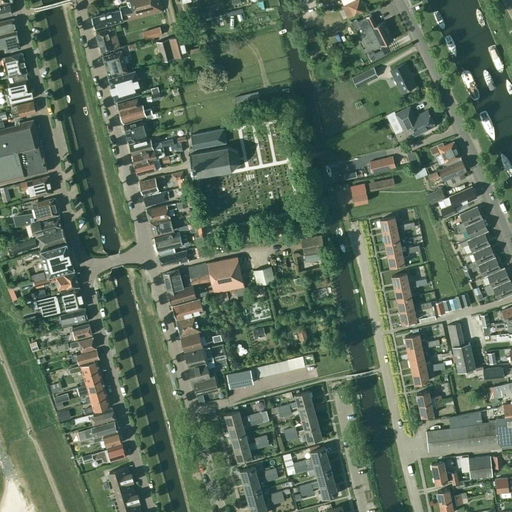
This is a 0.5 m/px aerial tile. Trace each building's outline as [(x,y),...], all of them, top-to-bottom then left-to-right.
[(120,9),(123,20),(123,21),(151,13),(152,16),(156,15),(157,15),(160,15),(159,11),(162,10),(159,0),(126,0),(127,4),(119,7),(120,9)] [(366,9),(361,0),(353,0),(342,6),(348,18),(366,9)] [(0,16),(12,13),(9,2),(0,4),(0,16)] [(340,8),(335,11),(340,21),(346,19),(340,8)] [(94,28),(123,20),(120,9),(91,17),(94,28)] [(383,21),(373,26),(368,15),(357,21),(362,31),(364,30),(369,40),(376,37),(380,45),(392,39),(383,21)] [(13,18),(0,21),(0,33),(16,29),(13,18)] [(356,19),(351,22),(355,30),(360,27),(356,19)] [(115,30),(121,28),(119,24),(95,31),(101,52),(119,47),(115,30)] [(144,39),(161,34),(159,27),(142,32),(144,39)] [(16,30),(0,34),(0,47),(4,47),(5,51),(20,48),(18,41),(19,41),(16,30)] [(182,35),(177,36),(169,38),(174,57),(186,54),(182,35)] [(161,61),(173,58),(168,38),(156,41),(161,61)] [(384,55),(394,51),(392,45),(381,49),(384,55)] [(124,62),(128,61),(126,55),(123,56),(121,50),(102,55),(108,76),(127,70),(124,62)] [(27,72),(22,51),(2,57),(7,78),(9,78),(10,83),(13,82),(28,78),(26,72),(27,72)] [(374,51),(368,54),(372,61),(377,59),(375,53),(374,51)] [(401,92),(415,85),(414,84),(414,85),(409,75),(410,74),(404,63),(390,69),(401,92)] [(378,76),(373,66),(352,77),(356,86),(378,76)] [(139,83),(142,82),(140,77),(137,78),(135,69),(110,77),(110,76),(108,77),(109,78),(111,85),(110,86),(112,91),(114,99),(114,100),(115,100),(115,99),(141,92),(139,83)] [(28,78),(13,82),(10,83),(8,83),(11,92),(10,92),(13,102),(33,98),(31,87),(30,88),(29,84),(28,78)] [(323,88),(320,81),(315,84),(318,90),(323,88)] [(237,108),(261,103),(258,91),(234,97),(237,108)] [(119,112),(139,106),(137,98),(117,104),(119,112)] [(11,106),(12,111),(18,110),(19,116),(36,112),(34,100),(11,106)] [(139,106),(119,112),(122,121),(145,114),(145,115),(152,113),(150,107),(144,109),(142,105),(139,106)] [(415,117),(409,106),(395,113),(402,128),(409,125),(414,135),(435,125),(427,110),(419,114),(420,115),(415,117)] [(146,138),(144,128),(141,119),(133,121),(123,124),(129,143),(146,138)] [(38,144),(37,142),(32,120),(4,127),(3,120),(0,120),(0,181),(47,170),(43,153),(42,153),(40,143),(38,144)] [(206,150),(202,150),(202,146),(225,142),(225,138),(226,138),(225,132),(223,132),(223,130),(223,128),(190,134),(193,148),(193,152),(189,153),(189,152),(188,153),(188,154),(190,162),(190,164),(191,167),(192,174),(192,175),(192,176),(194,176),(193,176),(197,175),(198,175),(199,175),(204,174),(205,174),(205,173),(211,173),(212,172),(217,171),(217,172),(218,171),(224,170),(225,170),(230,169),(231,169),(231,168),(239,162),(239,161),(239,159),(237,151),(237,150),(227,146),(226,146),(221,147),(219,147),(214,148),(213,148),(208,149),(206,149),(206,150)] [(149,137),(146,138),(129,143),(132,154),(154,148),(160,147),(161,146),(160,141),(151,144),(149,137)] [(185,149),(183,141),(179,142),(178,142),(175,143),(176,148),(179,148),(179,150),(185,149)] [(443,145),(442,142),(429,147),(432,154),(440,151),(445,162),(460,156),(453,141),(443,145)] [(132,154),(134,163),(159,157),(165,156),(163,151),(161,151),(160,147),(154,148),(132,154)] [(418,163),(415,151),(406,153),(410,165),(418,163)] [(395,166),(392,155),(369,161),(372,172),(395,166)] [(159,157),(134,163),(137,174),(161,167),(159,157)] [(436,169),(432,159),(424,163),(428,172),(436,169)] [(444,180),(466,170),(461,159),(428,174),(430,179),(441,174),(444,180)] [(183,171),(171,173),(173,179),(174,180),(177,180),(179,187),(186,186),(183,171)] [(21,189),(33,186),(36,196),(53,191),(48,175),(37,178),(19,183),(21,189)] [(158,182),(165,180),(164,175),(155,177),(139,181),(142,193),(158,189),(155,180),(157,180),(158,182)] [(395,185),(393,177),(368,182),(370,190),(395,185)] [(353,204),(368,200),(364,184),(350,187),(353,204)] [(476,195),(477,194),(475,191),(474,190),(471,186),(447,196),(442,199),(445,205),(440,207),(444,217),(457,211),(455,207),(462,203),(476,197),(476,195)] [(430,203),(445,197),(441,188),(426,194),(430,203)] [(145,205),(168,199),(165,190),(143,196),(145,205)] [(166,192),(168,200),(175,199),(173,191),(166,192)] [(54,197),(43,200),(37,201),(32,203),(37,219),(58,214),(54,197)] [(168,209),(175,208),(174,203),(146,209),(149,220),(169,216),(168,209)] [(456,225),(458,228),(481,218),(476,205),(459,213),(463,221),(456,225)] [(35,220),(33,212),(13,215),(14,218),(16,226),(35,220)] [(170,216),(166,217),(149,221),(153,235),(174,230),(170,216)] [(394,216),(379,219),(382,231),(396,227),(394,216)] [(59,217),(40,222),(39,220),(25,224),(29,237),(62,226),(59,217)] [(458,228),(459,232),(467,229),(470,237),(483,231),(483,232),(487,230),(481,218),(458,228)] [(320,229),(318,220),(311,221),(313,231),(320,229)] [(196,221),(187,223),(183,224),(184,227),(180,228),(180,231),(197,226),(196,221)] [(396,227),(382,231),(384,242),(399,239),(397,233),(402,232),(401,229),(408,227),(407,223),(400,224),(400,227),(396,227)] [(206,234),(204,225),(197,226),(199,236),(202,235),(206,234)] [(66,240),(62,226),(61,227),(7,245),(2,247),(5,255),(39,244),(40,249),(65,240),(66,240)] [(299,230),(298,226),(253,235),(253,239),(299,230)] [(157,250),(182,244),(179,231),(154,238),(157,250)] [(468,243),(472,251),(489,244),(483,232),(483,231),(470,237),(467,239),(459,242),(461,246),(468,243)] [(304,253),(324,250),(321,234),(302,238),(304,253)] [(399,239),(384,242),(387,254),(401,251),(405,250),(405,248),(404,245),(400,246),(399,239)] [(70,257),(70,255),(69,252),(69,250),(68,250),(66,242),(66,241),(65,242),(41,249),(40,249),(40,250),(41,250),(41,252),(42,256),(40,257),(40,258),(37,259),(39,267),(45,265),(47,273),(48,275),(49,275),(49,274),(72,267),(74,267),(73,266),(71,258),(70,256),(70,257)] [(469,263),(470,267),(494,256),(489,244),(472,251),(476,260),(469,263)] [(401,251),(387,254),(389,266),(404,263),(402,255),(407,255),(406,252),(413,251),(412,246),(405,248),(405,250),(401,251)] [(186,249),(158,256),(160,264),(179,260),(179,262),(188,260),(187,258),(188,257),(186,249)] [(325,257),(323,252),(304,255),(306,261),(325,257)] [(188,267),(189,273),(180,276),(180,273),(176,274),(174,270),(162,273),(167,291),(183,286),(183,287),(192,284),(211,280),(213,289),(214,292),(243,286),(237,256),(188,267)] [(483,276),(487,274),(500,268),(494,256),(470,267),(472,271),(479,267),(483,276)] [(274,280),(271,265),(253,269),(257,284),(274,280)] [(474,277),(469,267),(464,269),(468,279),(474,277)] [(483,286),(485,290),(509,279),(503,267),(500,268),(487,274),(491,283),(483,286)] [(45,277),(44,271),(32,274),(34,280),(45,277)] [(58,289),(78,285),(74,271),(48,277),(48,278),(47,278),(46,278),(34,280),(35,284),(49,281),(49,282),(56,280),(58,289)] [(407,279),(406,272),(391,275),(394,287),(408,284),(412,283),(412,281),(412,278),(407,279)] [(511,292),(511,286),(509,279),(485,290),(487,293),(494,290),(498,299),(511,292)] [(248,291),(264,288),(263,284),(227,291),(229,300),(249,295),(248,291)] [(394,287),(396,299),(411,296),(408,284),(394,287)] [(12,300),(17,299),(14,289),(12,285),(7,287),(12,300)] [(193,285),(184,287),(167,291),(170,301),(186,297),(187,298),(196,296),(193,285)] [(44,306),(45,307),(65,302),(65,301),(82,296),(79,287),(61,291),(62,296),(47,300),(48,305),(44,306)] [(46,295),(44,288),(34,291),(36,298),(46,295)] [(229,301),(227,291),(215,294),(217,303),(229,301)] [(458,307),(470,304),(467,292),(455,296),(458,307)] [(84,306),(82,296),(65,301),(65,302),(45,307),(46,311),(65,306),(66,311),(84,306)] [(411,296),(396,299),(399,310),(413,307),(412,303),(411,296)] [(176,320),(195,315),(198,314),(198,317),(203,316),(203,315),(205,314),(204,310),(203,310),(199,297),(171,305),(175,317),(176,320)] [(455,297),(448,299),(450,309),(457,308),(455,297)] [(445,311),(450,309),(448,299),(442,300),(445,311)] [(444,312),(441,300),(435,302),(438,314),(444,312)] [(511,306),(500,310),(503,321),(505,320),(505,321),(511,318),(511,306)] [(413,307),(399,310),(401,322),(405,321),(406,325),(415,323),(414,319),(416,319),(414,312),(413,307)] [(63,325),(88,319),(85,309),(60,314),(63,325)] [(490,324),(487,313),(480,314),(482,326),(490,324)] [(35,315),(21,319),(22,323),(36,320),(35,315)] [(180,335),(197,330),(200,330),(195,315),(176,320),(180,335)] [(511,320),(507,321),(506,321),(494,323),(495,328),(511,325),(511,320)] [(447,324),(452,346),(464,343),(459,321),(447,324)] [(63,342),(92,334),(89,323),(72,327),(74,335),(71,335),(71,334),(61,336),(63,342)] [(200,338),(198,331),(180,336),(184,350),(202,345),(201,344),(205,343),(203,336),(200,338)] [(418,333),(404,336),(406,348),(425,344),(425,341),(424,339),(420,340),(418,333)] [(221,340),(220,334),(212,336),(214,342),(221,340)] [(81,352),(95,347),(92,336),(78,340),(70,342),(71,347),(79,345),(81,352)] [(425,344),(406,348),(409,359),(423,356),(422,350),(427,349),(426,346),(433,345),(432,340),(425,341),(425,344)] [(38,349),(36,341),(29,343),(32,351),(38,349)] [(58,351),(69,348),(67,342),(57,345),(58,351)] [(469,342),(464,343),(452,346),(457,371),(475,367),(469,342)] [(206,354),(219,352),(217,345),(205,347),(206,354)] [(213,359),(213,360),(226,357),(225,353),(212,357),(212,355),(204,357),(202,348),(184,352),(188,366),(213,359)] [(96,349),(77,355),(76,353),(71,354),(73,360),(77,359),(78,363),(98,358),(96,349)] [(495,362),(494,352),(487,353),(489,363),(495,362)] [(423,356),(409,359),(411,371),(426,368),(431,367),(430,365),(431,364),(430,361),(425,362),(423,356)] [(226,357),(213,360),(213,359),(188,366),(192,380),(209,376),(207,367),(227,362),(226,357)] [(443,362),(437,363),(438,368),(444,367),(443,364),(451,362),(450,359),(443,360),(443,362)] [(81,370),(83,375),(99,370),(96,360),(69,368),(70,373),(77,371),(81,370)] [(483,378),(504,376),(503,366),(482,368),(483,378)] [(252,378),(249,368),(226,373),(229,387),(253,382),(252,378)] [(426,368),(411,371),(414,383),(428,380),(427,372),(426,368)] [(81,385),(85,384),(102,379),(99,370),(83,375),(84,379),(80,381),(81,385)] [(288,373),(290,383),(304,380),(302,370),(288,373)] [(57,381),(55,373),(47,376),(49,384),(57,381)] [(209,376),(192,380),(192,381),(196,394),(217,389),(214,375),(209,376)] [(102,379),(85,384),(86,387),(78,390),(79,395),(84,394),(88,393),(105,389),(102,379)] [(511,381),(492,386),(495,397),(511,393),(511,381)] [(91,401),(107,397),(105,389),(88,393),(89,397),(85,398),(86,403),(91,401)] [(296,401),(288,403),(290,408),(312,402),(309,390),(294,394),(296,401)] [(416,393),(418,404),(441,400),(439,395),(433,396),(434,398),(430,398),(428,390),(416,393)] [(69,399),(67,392),(57,395),(59,402),(69,399)] [(107,397),(91,401),(92,405),(83,408),(85,413),(110,406),(107,397)] [(441,400),(418,404),(421,416),(433,413),(431,405),(435,404),(435,406),(442,405),(441,400)] [(312,402),(290,408),(291,413),(299,411),(301,417),(315,413),(312,402)] [(504,412),(504,417),(496,418),(494,407),(449,416),(450,427),(426,430),(428,450),(491,443),(498,440),(501,446),(511,444),(511,402),(503,403),(504,412)] [(290,408),(288,403),(277,406),(278,411),(290,408)] [(93,425),(115,418),(112,407),(85,415),(86,419),(91,418),(93,425)] [(280,416),(291,413),(290,408),(278,411),(280,416)] [(68,409),(58,412),(61,421),(71,418),(68,409)] [(263,420),(268,418),(266,409),(260,410),(263,420)] [(249,419),(248,415),(240,417),(238,410),(224,414),(227,425),(242,421),(242,422),(249,419)] [(248,415),(249,419),(261,416),(260,411),(248,414),(248,415)] [(295,426),(296,431),(318,425),(315,413),(301,417),(303,424),(295,426)] [(116,429),(114,420),(75,431),(78,440),(116,429)] [(245,433),(242,422),(242,421),(227,425),(230,437),(245,433)] [(321,437),(318,425),(296,431),(297,436),(305,434),(307,441),(321,437)] [(296,431),(295,426),(283,429),(285,434),(296,431)] [(120,440),(121,439),(120,435),(119,434),(117,429),(77,441),(78,446),(102,439),(101,438),(103,437),(106,446),(121,442),(120,440)] [(256,442),(254,437),(247,439),(245,433),(230,437),(233,448),(256,442)] [(256,442),(257,447),(268,444),(267,439),(256,442)] [(253,448),(257,447),(256,442),(233,448),(237,460),(251,456),(249,449),(253,448)] [(91,453),(82,456),(83,462),(101,457),(102,458),(104,460),(105,461),(108,461),(110,460),(125,456),(125,454),(125,453),(125,450),(123,450),(122,444),(107,449),(91,453)] [(327,458),(324,446),(309,450),(312,462),(327,458)] [(510,451),(507,449),(503,451),(502,455),(503,458),(507,459),(510,458),(511,454),(510,451)] [(502,466),(500,454),(492,455),(494,467),(502,466)] [(470,477),(492,475),(489,455),(468,457),(470,477)] [(330,469),(327,458),(312,462),(316,473),(330,469)] [(464,481),(463,476),(457,477),(456,471),(450,473),(450,475),(446,475),(443,461),(431,463),(435,482),(447,480),(451,479),(452,483),(464,481)] [(305,464),(294,467),(295,472),(307,469),(305,464)] [(257,477),(254,465),(239,469),(243,481),(257,477)] [(134,480),(132,476),(131,471),(128,472),(126,466),(109,471),(110,478),(107,479),(109,488),(113,486),(115,492),(133,487),(131,481),(134,480)] [(330,469),(316,473),(319,485),(334,481),(330,469)] [(496,485),(508,484),(507,476),(495,477),(496,485)] [(261,489),(257,477),(243,481),(246,493),(261,489)] [(337,493),(334,481),(319,485),(322,497),(337,493)] [(509,491),(508,484),(496,485),(496,492),(509,491)] [(140,501),(139,496),(137,492),(134,493),(133,487),(115,492),(117,498),(113,500),(116,508),(119,507),(120,511),(124,511),(139,508),(137,502),(140,501)] [(301,495),(313,492),(312,487),(300,490),(301,495)] [(436,491),(439,502),(461,498),(461,497),(466,496),(465,491),(454,494),(454,496),(450,496),(449,488),(436,491)] [(264,500),(261,489),(246,493),(249,504),(264,500)] [(270,493),(271,498),(283,495),(281,490),(270,493)] [(461,498),(439,502),(440,511),(450,511),(453,511),(452,503),(455,502),(456,504),(462,503),(461,498)] [(267,511),(264,500),(249,504),(251,511),(267,511)] [(286,511),(293,510),(291,500),(284,502),(286,511)]
